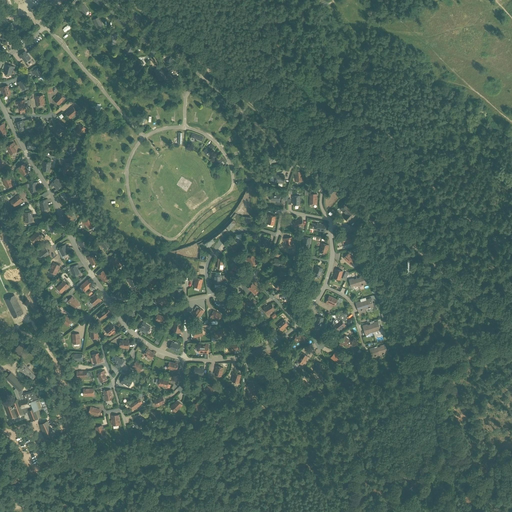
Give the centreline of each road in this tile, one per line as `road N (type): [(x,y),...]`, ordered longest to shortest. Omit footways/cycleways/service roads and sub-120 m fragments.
road 1 (track): [(463,346),(114,451)]
road 2 (unclassified): [(136,0),(387,217)]
road 3 (track): [(350,511),(366,434),(418,380),(455,356)]
road 4 (unknown): [(497,511),(454,447),(455,356)]
road 5 (track): [(387,217),(511,326)]
road 6 (track): [(473,90),(349,0)]
